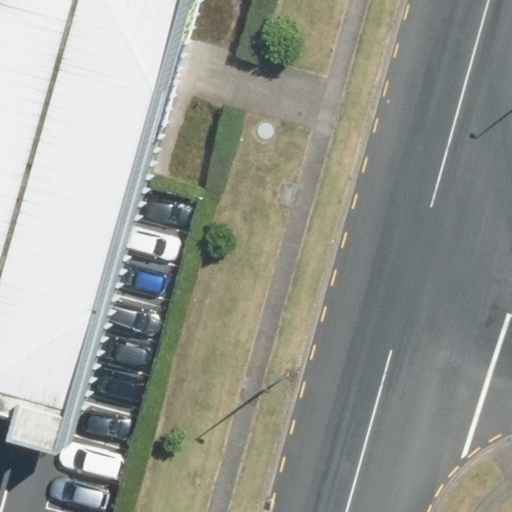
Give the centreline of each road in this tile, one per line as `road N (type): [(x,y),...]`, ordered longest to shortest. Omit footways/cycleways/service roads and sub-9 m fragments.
road 1 (tertiary): [(485,0),(405,275)]
road 2 (unclassified): [(405,275),(341,511)]
